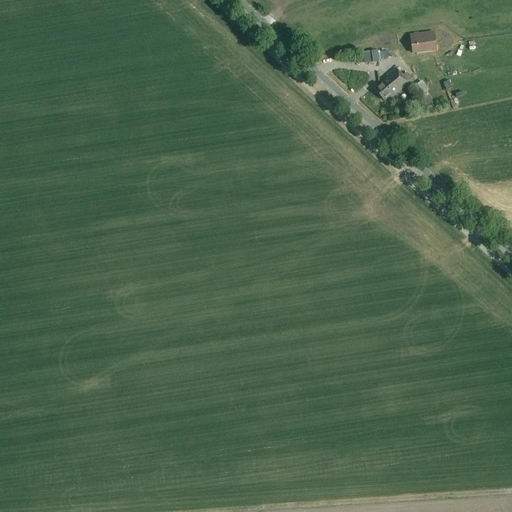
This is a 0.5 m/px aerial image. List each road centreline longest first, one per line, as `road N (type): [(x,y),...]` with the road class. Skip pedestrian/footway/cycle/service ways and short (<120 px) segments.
road 1 (tertiary): [(511,253),(236,0)]
road 2 (track): [(511,491),(197,511)]
